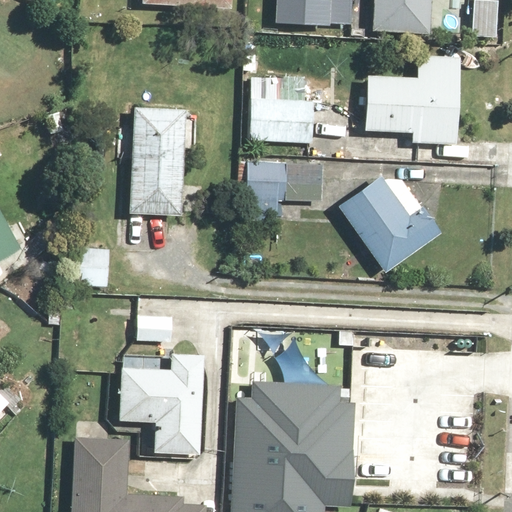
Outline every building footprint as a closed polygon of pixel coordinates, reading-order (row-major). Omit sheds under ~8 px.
[(268,0),(267,21),(344,25),(345,0),(268,0)] [(366,0),(366,29),(424,31),(425,0),(366,0)] [(493,3),(466,2),(464,38),(491,39),(493,3)] [(450,146),(453,56),(410,55),(409,77),(358,76),(356,131),(404,133),(403,144),(450,146)] [(309,102),(245,99),(243,143),(307,146),(309,102)] [(178,108),(127,106),(122,213),(173,216),(178,108)] [(238,223),(272,224),(274,202),(289,203),(288,225),(315,226),(318,165),(241,161),(238,223)] [(374,176),(331,206),(377,272),(436,232),(417,205),(401,216),(374,176)] [(0,225),(0,259),(15,250),(0,225)] [(104,248),(69,246),(67,285),(102,287),(104,248)] [(251,253),(231,252),(230,277),(250,278),(251,253)] [(166,318),(132,316),(130,342),(163,345),(166,318)] [(193,453),(197,354),(165,353),(164,369),(113,367),(111,421),(146,422),(145,451),(193,453)] [(426,361),(375,358),(368,462),(419,465),(426,361)] [(317,511),(319,497),(343,498),(349,397),(333,396),(334,382),(248,377),(247,392),(233,391),(225,511),(317,511)] [(123,439),(67,436),(63,511),(201,511),(202,503),(177,502),(178,495),(120,492),(123,439)]
